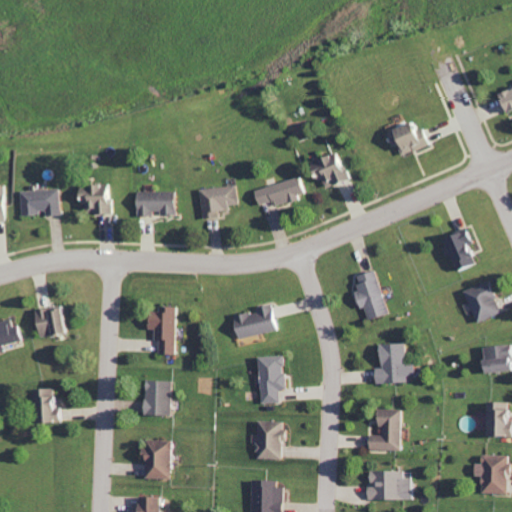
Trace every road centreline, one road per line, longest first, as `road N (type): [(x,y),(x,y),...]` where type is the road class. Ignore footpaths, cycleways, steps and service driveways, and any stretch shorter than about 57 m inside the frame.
road 1 (residential): [(511,157),(298,254),(224,264),(66,259),(0,273)]
road 2 (residential): [(325,511),(331,359),(298,254)]
road 3 (residential): [(101,511),(115,259)]
road 4 (residential): [(511,226),(441,58)]
